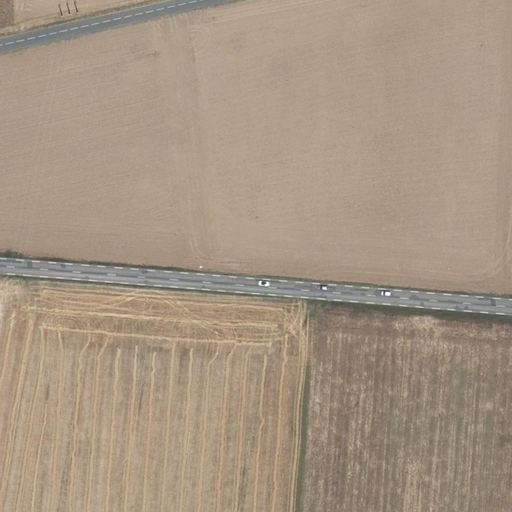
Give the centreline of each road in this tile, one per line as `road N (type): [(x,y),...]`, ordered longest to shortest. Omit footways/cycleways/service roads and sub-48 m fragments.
road 1 (secondary): [(511,309),(0,268)]
road 2 (tertiary): [(0,54),(219,0)]
